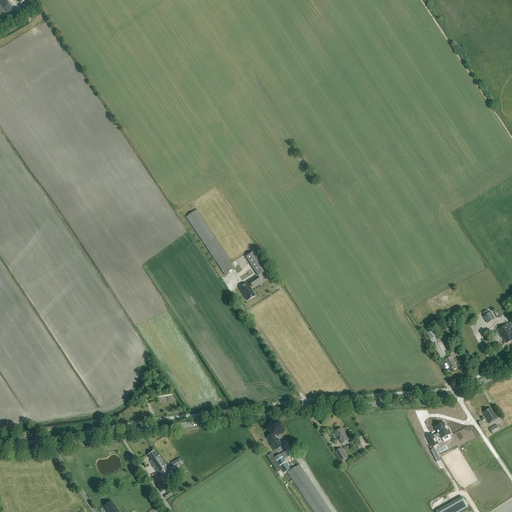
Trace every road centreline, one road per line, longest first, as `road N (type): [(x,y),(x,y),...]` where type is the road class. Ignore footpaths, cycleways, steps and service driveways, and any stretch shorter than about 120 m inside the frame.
road 1 (tertiary): [(0,449),(436,399),(511,364)]
road 2 (track): [(308,409),(232,291)]
